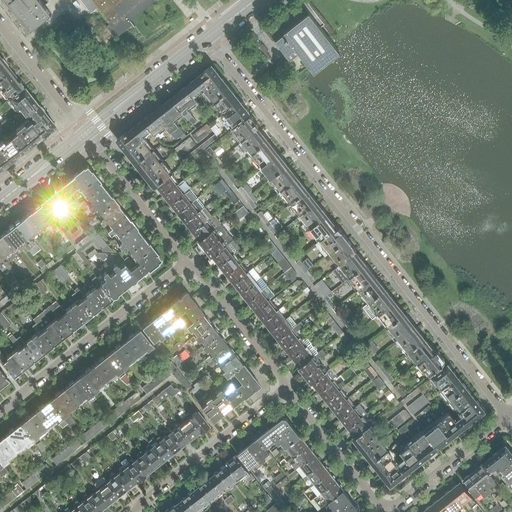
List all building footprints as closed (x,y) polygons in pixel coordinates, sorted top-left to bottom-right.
[(5,0),(30,31),(51,15),(39,0),(5,0)] [(97,8),(90,0),(80,0),(90,13),(97,8)] [(90,0),(97,8),(111,26),(109,27),(115,35),(131,23),(134,27),(135,26),(130,21),(156,0),(90,0)] [(299,54),(309,67),(314,73),(340,53),(309,13),(283,34),(284,35),(274,43),(289,62),(299,54)] [(0,76),(10,69),(0,56),(0,76)] [(196,78),(203,86),(205,89),(220,78),(213,68),(209,68),(196,78)] [(22,85),(10,69),(0,76),(0,88),(7,97),(22,85)] [(190,92),(192,95),(203,86),(196,78),(187,86),(191,91),(190,92)] [(220,78),(205,89),(204,90),(214,102),(230,90),(220,78)] [(29,112),(36,120),(44,113),(24,86),(8,99),(15,109),(17,107),(23,114),(26,114),(29,112)] [(171,98),(182,112),(192,124),(195,121),(191,116),(192,115),(186,108),(196,100),(192,95),(190,92),(191,91),(187,86),(171,98)] [(230,90),(214,102),(223,114),(239,101),(230,90)] [(157,109),(178,135),(181,133),(177,127),(178,126),(172,119),(182,112),(171,98),(157,109)] [(248,113),(243,106),(239,101),(223,114),(232,126),(248,113)] [(178,135),(157,109),(142,121),(146,126),(147,125),(149,129),(156,137),(166,129),(169,133),(170,132),(174,138),(178,135)] [(44,113),(36,120),(31,123),(41,136),(52,128),(52,123),(44,113)] [(236,134),(242,141),(259,128),(257,126),(253,121),(253,120),(253,119),(253,118),(252,118),(252,117),(251,117),(250,116),(248,117),(247,117),(233,128),(237,133),(236,134)] [(210,129),(218,124),(215,120),(208,126),(209,127),(210,129)] [(18,127),(32,144),(41,136),(31,123),(30,121),(25,126),(23,123),(18,127)] [(132,129),(139,137),(149,129),(147,125),(146,126),(142,121),(132,129)] [(200,134),(205,130),(209,127),(208,126),(206,124),(197,131),(200,134)] [(16,133),(10,138),(21,152),(32,144),(18,127),(14,130),(16,133)] [(259,128),(242,141),(252,154),(267,141),(259,128)] [(118,143),(120,145),(126,152),(141,140),(139,137),(132,129),(119,139),(118,143)] [(200,141),(208,134),(205,130),(200,134),(197,137),(200,141)] [(200,134),(197,131),(191,135),(194,139),(197,137),(200,134)] [(192,141),(189,137),(183,142),(186,146),(189,143),(192,141)] [(0,141),(0,146),(11,160),(21,152),(10,138),(3,143),(1,140),(0,141)] [(126,152),(135,164),(152,151),(142,139),(141,140),(126,152)] [(252,154),(261,166),(277,154),(268,142),(267,141),(252,154)] [(174,149),(177,153),(186,146),(183,142),(174,149)] [(0,166),(1,168),(11,160),(0,146),(0,166)] [(186,146),(177,153),(180,156),(189,149),(186,146)] [(219,146),(213,151),(217,156),(223,151),(219,146)] [(144,176),(161,163),(152,151),(135,164),(144,176)] [(198,153),(195,155),(202,164),(207,161),(200,152),(198,153)] [(265,183),(271,178),(287,166),(277,154),(261,166),(267,173),(261,178),(265,183)] [(154,188),(155,186),(170,175),(161,163),(144,176),(154,188)] [(71,177),(80,189),(95,177),(87,167),(83,166),(71,177)] [(287,166),(271,178),(281,191),(297,179),(287,166)] [(229,172),(225,175),(233,184),(237,181),(229,172)] [(155,186),(163,196),(178,183),(171,174),(170,175),(155,186)] [(61,185),(61,186),(67,193),(70,191),(72,195),(80,189),(71,177),(61,185)] [(104,189),(95,177),(80,189),(90,201),(97,195),(97,194),(104,189)] [(216,182),(224,191),(228,188),(221,178),(216,182)] [(281,191),(291,203),(306,190),(297,179),(281,191)] [(178,183),(163,196),(170,205),(189,189),(183,181),(178,184),(178,183)] [(246,185),(242,188),(247,195),(251,191),(246,185)] [(73,200),(67,193),(61,186),(50,194),(65,213),(70,209),(67,205),(73,200)] [(248,196),(241,188),(240,186),(237,189),(245,199),(248,196)] [(224,191),(231,201),(236,197),(228,188),(224,191)] [(113,201),(104,189),(97,194),(97,195),(90,201),(92,204),(88,207),(91,211),(95,207),(99,212),(113,201)] [(189,189),(170,205),(177,214),(196,198),(189,189)] [(291,203),(300,215),(316,203),(306,190),(291,203)] [(65,213),(50,194),(39,203),(40,204),(51,218),(57,213),(60,217),(65,213)] [(248,196),(253,203),(256,200),(251,194),(248,196)] [(248,196),(245,199),(252,209),(256,206),(252,202),(248,196)] [(196,198),(177,214),(185,223),(204,208),(196,198)] [(88,203),(85,199),(79,204),(82,208),(88,203)] [(105,220),(108,224),(123,212),(113,201),(99,212),(102,217),(98,220),(101,224),(105,220)] [(300,215),(310,228),(326,215),(316,203),(300,215)] [(40,204),(26,214),(37,228),(48,220),(49,221),(49,224),(52,227),(55,224),(51,218),(40,204)] [(248,212),(242,206),(233,214),(238,220),(248,212)] [(204,208),(185,223),(192,232),(211,217),(204,208)] [(264,224),(268,221),(260,211),(256,214),(264,224)] [(132,224),(123,212),(108,224),(111,227),(106,230),(109,234),(113,231),(117,236),(132,224)] [(26,237),(37,228),(26,214),(13,225),(35,251),(38,249),(31,239),(27,238),(26,237)] [(310,228),(320,240),(336,228),(326,215),(310,228)] [(193,235),(198,242),(214,229),(213,228),(218,225),(212,216),(211,217),(192,232),(194,234),(193,235)] [(268,221),(264,224),(272,234),(276,232),(268,221)] [(124,244),(126,247),(134,240),(134,241),(141,236),(132,224),(117,236),(121,240),(117,243),(120,247),(124,244)] [(13,225),(0,235),(11,249),(22,240),(23,241),(23,245),(26,248),(31,254),(35,251),(13,225)] [(56,225),(52,227),(57,234),(60,231),(56,225)] [(83,243),(96,233),(94,230),(90,233),(85,227),(81,230),(86,235),(80,240),(83,243)] [(264,233),(259,227),(256,230),(260,236),(264,233)] [(308,239),(314,234),(309,228),(304,233),(308,239)] [(325,257),(330,253),(347,240),(343,235),(341,235),(340,235),(339,234),(341,232),(338,228),(337,229),(336,228),(320,240),(315,244),(325,257)] [(210,257),(226,245),(214,229),(198,242),(210,257)] [(70,235),(71,234),(69,230),(63,234),(67,239),(71,237),(70,235)] [(83,244),(85,247),(91,242),(96,249),(100,246),(95,240),(99,237),(96,233),(83,244)] [(0,257),(11,249),(0,235),(0,260),(8,270),(10,273),(13,270),(7,262),(5,259),(2,259),(0,257)] [(126,247),(136,259),(151,247),(141,236),(134,241),(134,240),(126,247)] [(284,248),(287,246),(279,236),(276,239),(284,248)] [(75,249),(83,243),(80,240),(75,245),(72,238),(69,241),(72,244),(65,249),(67,252),(74,247),(75,249)] [(347,240),(330,253),(339,265),(355,252),(354,251),(355,251),(353,247),(351,248),(350,247),(350,246),(350,244),(347,240)] [(276,249),(270,241),(265,244),(271,252),(276,249)] [(80,251),(85,247),(83,244),(74,251),(76,254),(80,251)] [(217,262),(219,265),(233,254),(226,245),(210,257),(215,263),(217,262)] [(287,246),(284,248),(291,258),(295,255),(287,246)] [(136,259),(138,262),(145,271),(158,261),(158,257),(151,247),(136,259)] [(88,258),(96,252),(94,249),(86,255),(88,258)] [(278,262),(283,258),(276,249),(271,252),(271,253),(278,262)] [(86,260),(80,251),(76,254),(83,262),(86,260)] [(101,261),(107,257),(105,253),(96,252),(94,255),(96,258),(98,257),(101,261)] [(339,265),(349,277),(365,265),(355,252),(339,265)] [(82,261),(75,253),(72,256),(78,264),(82,261)] [(226,275),(240,263),(233,254),(219,265),(226,275)] [(123,259),(130,267),(133,264),(127,256),(123,259)] [(277,263),(284,272),(290,267),(283,258),(278,262),(277,263)] [(45,265),(48,268),(54,263),(51,260),(45,265)] [(303,272),(306,270),(309,268),(306,264),(303,266),(298,260),(295,263),(303,272)] [(135,279),(145,271),(138,262),(129,271),(135,279)] [(226,275),(233,283),(247,272),(240,263),(226,275)] [(115,271),(112,274),(123,288),(135,279),(129,271),(124,264),(119,268),(115,264),(112,267),(115,271)] [(48,268),(45,265),(39,270),(41,273),(48,268)] [(349,277),(359,290),(375,277),(365,265),(349,277)] [(55,268),(64,280),(68,277),(59,266),(55,268)] [(295,274),(290,267),(284,272),(283,273),(287,280),(289,278),(291,281),(295,279),(295,274)] [(64,280),(55,268),(52,271),(61,282),(64,280)] [(306,270),(303,272),(311,283),(314,280),(306,270)] [(111,298),(123,288),(112,274),(109,276),(105,272),(101,275),(105,279),(100,283),(111,298)] [(233,283),(240,293),(255,281),(247,272),(233,283)] [(89,290),(101,306),(111,298),(100,283),(94,276),(91,279),(94,283),(95,282),(97,284),(89,290)] [(255,281),(240,293),(247,301),(267,286),(260,277),(255,281)] [(375,277),(359,290),(369,302),(385,289),(375,277)] [(23,287),(31,281),(29,278),(21,284),(23,287)] [(21,288),(16,281),(11,284),(15,289),(14,290),(16,292),(21,288)] [(46,289),(39,281),(36,284),(43,292),(46,289)] [(43,292),(36,284),(33,286),(39,294),(40,299),(42,299),(45,296),(42,292),(43,292)] [(247,301),(254,311),(274,295),(267,286),(247,301)] [(323,298),(326,295),(318,286),(315,288),(323,298)] [(91,313),(101,306),(89,290),(81,296),(80,295),(81,293),(78,289),(74,292),(91,313)] [(385,289),(369,302),(362,307),(372,319),(378,314),(394,302),(385,289)] [(69,306),(81,321),(91,313),(74,292),(71,294),(74,299),(76,298),(77,300),(69,306)] [(177,315),(183,310),(193,301),(187,294),(182,293),(170,302),(171,303),(169,305),(177,315)] [(326,295),(323,298),(331,308),(334,305),(329,299),(326,295)] [(318,301),(314,296),(309,300),(313,305),(318,301)] [(27,306),(20,297),(16,300),(23,309),(27,306)] [(72,329),(81,321),(69,306),(62,312),(60,310),(62,309),(55,301),(52,304),(72,329)] [(201,311),(193,301),(183,310),(190,319),(201,311)] [(263,322),(278,310),(270,301),(256,312),(263,322)] [(394,302),(378,314),(388,327),(404,314),(394,302)] [(17,311),(11,303),(6,307),(12,315),(17,311)] [(42,312),(49,321),(62,337),(72,329),(52,304),(42,312)] [(181,320),(177,315),(169,305),(159,313),(171,327),(176,322),(178,324),(179,323),(181,326),(188,321),(185,317),(181,320)] [(319,312),(324,318),(328,314),(323,309),(319,312)] [(270,331),(285,319),(278,310),(263,322),(270,331)] [(343,323),(346,320),(339,310),(335,313),(343,323)] [(9,324),(0,312),(0,327),(2,330),(9,324)] [(159,313),(150,320),(161,334),(167,330),(168,332),(172,329),(171,327),(159,313)] [(195,335),(209,324),(201,313),(182,328),(185,332),(187,329),(189,331),(191,329),(195,335)] [(388,327),(398,339),(414,327),(404,314),(388,327)] [(335,323),(329,315),(324,318),(331,327),(335,323)] [(285,319),(270,331),(277,340),(296,325),(289,316),(285,319)] [(52,345),(62,337),(49,321),(42,327),(40,326),(42,324),(38,320),(35,323),(52,345)] [(163,336),(161,334),(150,320),(140,328),(151,342),(157,337),(159,339),(163,336)] [(277,340),(285,349),(299,338),(295,332),(300,329),(301,331),(305,328),(300,322),(296,325),(277,340)] [(42,352),(52,345),(35,323),(31,326),(35,330),(36,329),(38,330),(30,337),(42,352)] [(203,345),(217,334),(209,324),(195,335),(189,340),(191,343),(196,340),(197,341),(199,339),(203,345)] [(352,324),(347,328),(352,335),(357,331),(352,324)] [(414,327),(398,339),(408,352),(424,339),(414,327)] [(138,329),(124,341),(135,356),(144,348),(146,350),(152,346),(138,329)] [(343,342),(347,339),(342,333),(338,336),(343,342)] [(23,368),(32,360),(15,338),(12,334),(8,337),(12,341),(15,345),(17,344),(18,346),(10,352),(23,368)] [(211,355),(225,344),(217,334),(203,345),(197,349),(199,353),(203,350),(205,351),(207,350),(211,355)] [(42,352),(30,337),(23,342),(21,341),(22,340),(19,335),(15,338),(32,360),(42,352)] [(362,348),(366,345),(358,335),(355,338),(362,348)] [(299,338),(285,349),(292,358),(310,344),(310,343),(306,338),(302,341),(299,338)] [(354,348),(347,339),(343,342),(349,351),(354,348)] [(408,352),(418,364),(433,351),(424,339),(408,352)] [(180,340),(172,346),(175,350),(183,344),(180,340)] [(135,356),(124,341),(109,353),(122,369),(128,364),(127,362),(135,356)] [(370,341),(366,345),(373,353),(377,350),(370,341)] [(171,353),(175,350),(172,346),(169,343),(165,345),(171,353)] [(219,365),(233,354),(225,344),(211,355),(204,360),(207,363),(211,360),(212,361),(215,359),(219,365)] [(310,344),(292,358),(294,361),(293,361),(298,368),(317,353),(310,344)] [(366,345),(362,348),(370,357),(374,354),(373,353),(366,345)] [(317,353),(298,368),(310,383),(326,371),(316,359),(320,356),(321,359),(326,355),(321,349),(317,353)] [(357,355),(353,349),(349,351),(356,360),(361,357),(359,354),(357,355)] [(182,360),(188,355),(184,350),(177,355),(182,360)] [(0,359),(13,375),(23,368),(10,352),(3,358),(1,357),(3,355),(0,351),(0,359)] [(433,351),(418,364),(423,371),(425,370),(429,375),(443,365),(442,364),(443,363),(443,362),(443,361),(443,360),(443,359),(442,359),(442,358),(441,358),(440,358),(439,358),(438,358),(436,357),(439,355),(436,351),(434,353),(433,351)] [(109,353),(94,364),(105,379),(115,372),(116,374),(122,369),(109,353)] [(222,379),(241,364),(233,354),(219,365),(223,370),(221,372),(222,373),(219,376),(221,378),(222,379)] [(378,360),(374,362),(382,372),(385,369),(378,360)] [(105,379),(94,364),(78,377),(92,393),(98,389),(96,387),(105,379)] [(174,374),(178,371),(173,364),(169,367),(174,374)] [(440,389),(457,376),(447,364),(431,377),(440,389)] [(186,374),(190,371),(184,365),(180,368),(186,374)] [(233,373),(240,383),(249,393),(259,385),(243,365),(233,373)] [(377,375),(369,366),(365,370),(363,371),(371,380),(377,375)] [(158,384),(170,375),(165,368),(153,378),(158,384)] [(217,374),(212,368),(207,372),(212,378),(217,374)] [(0,385),(8,379),(0,369),(0,385)] [(385,369),(382,372),(390,382),(393,379),(385,369)] [(179,380),(183,377),(178,371),(174,374),(179,380)] [(318,392),(333,380),(326,371),(310,383),(315,389),(316,389),(318,392)] [(130,380),(126,375),(122,379),(127,383),(130,380)] [(226,387),(221,391),(232,405),(242,398),(234,388),(230,382),(233,380),(230,376),(223,381),(226,384),(224,385),(226,387)] [(457,376),(440,389),(450,400),(466,388),(457,376)] [(78,377),(64,388),(75,403),(85,396),(86,398),(92,393),(78,377)] [(384,384),(378,377),(372,381),(378,389),(384,384)] [(146,394),(158,384),(153,378),(141,388),(146,394)] [(333,380),(318,392),(325,401),(340,389),(346,385),(343,381),(337,385),(333,380)] [(197,382),(193,386),(196,390),(201,387),(197,382)] [(234,388),(242,398),(244,396),(244,397),(249,393),(240,383),(234,388)] [(170,385),(164,389),(169,395),(171,397),(180,390),(173,388),(170,385)] [(397,385),(394,388),(402,397),(405,394),(397,385)] [(216,395),(211,399),(222,413),(232,405),(221,391),(216,386),(213,388),(216,392),(214,393),(216,395)] [(412,392),(415,395),(421,391),(418,387),(412,392)] [(75,403),(64,388),(49,400),(62,417),(69,426),(75,421),(68,413),(66,410),(75,403)] [(475,399),(474,398),(466,388),(450,400),(454,406),(456,404),(461,410),(475,399)] [(164,389),(156,396),(161,401),(169,395),(164,389)] [(340,389),(325,401),(333,410),(348,398),(340,389)] [(123,402),(128,408),(140,398),(135,392),(123,402)] [(409,400),(415,395),(412,392),(406,396),(409,400)] [(211,422),(222,413),(211,399),(206,393),(203,396),(206,400),(204,401),(206,403),(200,408),(211,422)] [(415,406),(426,398),(423,394),(412,402),(415,406)] [(161,401),(156,396),(151,400),(156,405),(161,401)] [(400,401),(403,405),(409,400),(406,396),(400,401)] [(348,398),(333,410),(340,419),(355,407),(348,398)] [(415,406),(418,410),(429,402),(426,398),(415,406)] [(475,399),(461,410),(464,414),(456,420),(462,429),(482,413),(483,409),(475,399)] [(49,400),(34,412),(45,427),(54,419),(56,422),(62,417),(49,400)] [(115,418),(128,408),(123,402),(111,412),(115,418)] [(142,407),(147,412),(151,409),(146,403),(142,407)] [(391,414),(397,410),(394,406),(388,411),(391,414)] [(409,411),(412,414),(418,410),(415,406),(412,409),(409,411)] [(355,407),(340,419),(347,428),(362,416),(366,413),(363,409),(359,413),(355,407)] [(423,418),(429,413),(425,408),(420,413),(423,418)] [(133,414),(138,419),(142,416),(138,410),(133,414)] [(185,416),(198,432),(199,433),(208,426),(196,411),(191,415),(189,413),(185,416)] [(386,419),(391,414),(388,411),(383,415),(386,419)] [(45,427),(34,412),(19,424),(32,441),(37,437),(39,439),(44,434),(41,430),(45,427)] [(437,422),(450,438),(462,429),(456,420),(449,413),(437,422)] [(347,428),(354,437),(369,426),(373,423),(366,414),(363,417),(362,416),(347,428)] [(391,425),(400,418),(397,414),(388,422),(391,425)] [(93,425),(98,431),(110,422),(105,416),(93,425)] [(183,421),(179,425),(189,439),(198,432),(185,416),(181,419),(183,421)] [(125,421),(129,426),(133,423),(129,417),(125,421)] [(282,418),(269,428),(277,438),(292,426),(286,419),(282,418)] [(393,429),(403,421),(400,418),(391,425),(393,429)] [(425,432),(438,448),(450,438),(437,422),(425,432)] [(170,432),(180,446),(189,439),(179,425),(177,423),(172,426),(174,429),(170,432)] [(19,424),(4,436),(15,450),(24,443),(26,445),(32,441),(19,424)] [(115,428),(121,436),(126,432),(120,424),(115,428)] [(85,441),(98,431),(93,425),(80,435),(85,441)] [(277,438),(280,442),(285,448),(300,436),(292,426),(277,438)] [(362,450),(378,437),(369,426),(354,437),(353,438),(362,450)] [(280,442),(277,438),(269,428),(259,437),(267,447),(274,441),(278,445),(280,442)] [(165,436),(160,439),(171,453),(180,446),(170,432),(167,430),(163,433),(165,436)] [(111,432),(107,435),(111,441),(115,437),(111,432)] [(411,443),(424,459),(436,449),(423,433),(411,443)] [(15,450),(4,436),(0,438),(0,461),(2,464),(8,460),(6,457),(15,450)] [(285,448),(292,457),(307,445),(300,436),(285,448)] [(162,460),(171,453),(160,439),(158,437),(154,440),(156,443),(152,446),(162,460)] [(371,462),(388,449),(378,437),(362,450),(371,462)] [(257,438),(247,446),(261,463),(265,459),(263,457),(269,452),(265,448),(257,438)] [(63,449),(67,455),(80,445),(75,439),(63,449)] [(44,448),(38,441),(34,444),(40,451),(44,448)] [(405,459),(412,468),(424,459),(411,443),(400,452),(405,459)] [(148,450),(143,453),(154,467),(162,460),(152,446),(150,444),(146,447),(148,450)] [(292,457),(299,466),(314,454),(307,445),(292,457)] [(93,455),(97,452),(92,446),(88,450),(93,455)] [(256,466),(261,463),(247,446),(237,454),(249,469),(255,464),(256,466)] [(491,456),(498,465),(501,468),(511,458),(511,454),(507,448),(503,447),(491,456)] [(55,465),(67,455),(63,449),(50,459),(55,465)] [(371,462),(381,474),(395,463),(390,456),(392,455),(388,449),(371,462)] [(139,457),(134,460),(145,475),(154,467),(143,453),(141,451),(137,454),(139,457)] [(85,453),(80,457),(85,463),(89,459),(85,453)] [(307,475),(321,463),(314,454),(299,466),(307,475)] [(236,456),(226,464),(238,479),(243,474),(245,477),(249,473),(236,456)] [(491,456),(482,464),(489,472),(490,471),(495,476),(498,474),(493,468),(498,465),(491,456)] [(120,463),(122,465),(124,468),(136,483),(145,475),(134,460),(132,458),(127,461),(125,459),(120,463)] [(503,474),(509,481),(511,478),(511,458),(501,468),(505,473),(503,474)] [(395,463),(381,474),(388,484),(392,484),(412,468),(405,459),(397,466),(395,463)] [(76,461),(72,464),(76,470),(80,466),(76,461)] [(32,473),(37,479),(49,469),(45,463),(32,473)] [(307,475),(314,484),(328,472),(321,463),(307,475)] [(238,479),(226,464),(210,477),(222,491),(238,479)] [(472,472),(488,492),(492,489),(489,485),(494,481),(494,479),(489,472),(482,464),(472,472)] [(115,475),(126,489),(135,482),(136,483),(124,468),(122,465),(118,468),(120,471),(115,475)] [(67,468),(62,471),(67,477),(72,473),(67,468)] [(276,481),(283,475),(281,472),(273,478),(276,481)] [(314,484),(321,493),(336,482),(328,472),(314,484)] [(481,492),(484,496),(488,492),(472,472),(462,480),(475,496),(481,492)] [(25,489),(37,479),(32,473),(20,483),(25,489)] [(111,479),(106,482),(117,496),(126,489),(115,475),(113,473),(109,476),(111,479)] [(58,475),(53,478),(58,485),(62,481),(58,475)] [(260,486),(253,476),(249,479),(256,489),(260,486)] [(194,490),(206,504),(222,491),(210,477),(194,490)] [(95,487),(108,503),(117,496),(106,482),(102,478),(94,485),(95,487)] [(277,483),(280,487),(283,490),(286,488),(280,481),(277,483)] [(49,482),(44,485),(48,492),(53,488),(49,482)] [(321,493),(328,502),(343,490),(336,482),(321,493)] [(11,490),(15,496),(22,490),(17,483),(14,485),(15,487),(11,490)] [(460,483),(450,491),(462,505),(467,500),(472,507),(476,504),(460,483)] [(265,489),(269,494),(274,490),(270,485),(266,489),(265,489)] [(93,493),(88,496),(99,510),(108,503),(95,487),(91,490),(93,493)] [(44,495),(39,489),(35,493),(39,498),(44,495)] [(285,492),(292,501),(296,498),(289,489),(285,492)] [(11,490),(2,497),(7,503),(15,496),(11,490)] [(194,490),(178,503),(185,511),(195,511),(206,504),(194,490)] [(279,497),(274,490),(269,494),(274,501),(279,497)] [(333,508),(335,511),(336,511),(351,500),(343,490),(328,502),(333,508)] [(450,491),(441,498),(451,511),(458,511),(456,509),(462,505),(450,491)] [(96,511),(99,510),(88,496),(86,494),(82,497),(84,499),(79,503),(86,511),(96,511)] [(267,494),(262,499),(266,504),(271,499),(267,494)] [(314,506),(317,504),(309,494),(306,497),(314,506)] [(297,507),(306,500),(303,495),(293,503),(297,507)] [(31,496),(26,499),(31,505),(35,502),(31,496)] [(279,497),(274,501),(276,503),(280,507),(284,503),(279,497)] [(451,511),(441,498),(431,506),(436,511),(451,511)] [(351,500),(336,511),(356,511),(357,508),(351,500)] [(86,511),(79,503),(77,501),(73,504),(75,507),(70,511),(71,511),(86,511)] [(185,511),(178,503),(166,511),(185,511)] [(277,511),(281,509),(280,507),(276,503),(266,511),(277,511)] [(288,508),(284,503),(280,507),(281,509),(283,511),(288,508),(290,511),(295,511),(298,510),(293,504),(288,508)]
